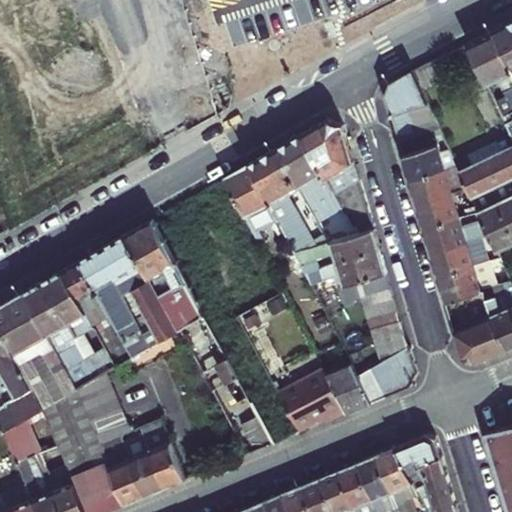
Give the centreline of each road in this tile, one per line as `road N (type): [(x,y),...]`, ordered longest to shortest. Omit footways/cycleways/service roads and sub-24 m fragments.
road 1 (secondary): [(0,272),(347,77)]
road 2 (residential): [(347,77),(448,393)]
road 3 (residential): [(448,393),(157,511)]
road 4 (secondary): [(347,77),(487,0)]
road 5 (residential): [(448,393),(484,511)]
